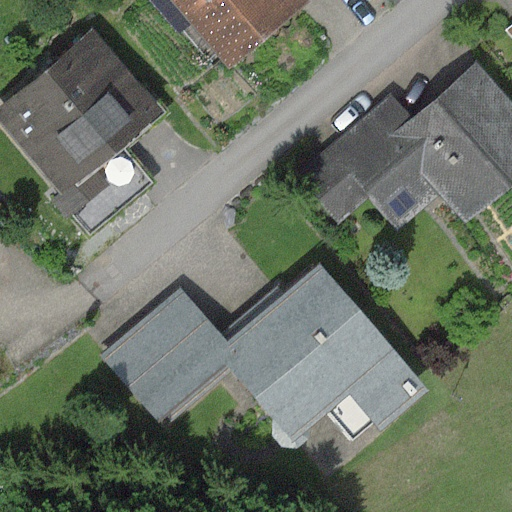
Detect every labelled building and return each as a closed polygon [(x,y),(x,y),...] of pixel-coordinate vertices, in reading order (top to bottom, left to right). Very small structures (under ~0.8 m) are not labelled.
[(167,0),(222,64),(296,0),(167,0)] [(87,29),(0,101),(0,128),(54,194),(47,200),(62,218),(68,214),(86,236),(148,184),(117,146),(157,113),(87,29)] [(396,88),(295,175),(336,222),(367,195),(396,229),(439,192),(463,220),(511,177),(511,107),(470,59),(413,108),(396,88)] [(311,264),(219,342),(207,353),(217,364),(282,441),(341,391),(372,428),(418,389),(311,264)] [(219,342),(177,289),(95,354),(147,420),(217,364),(207,353),(219,342)]
